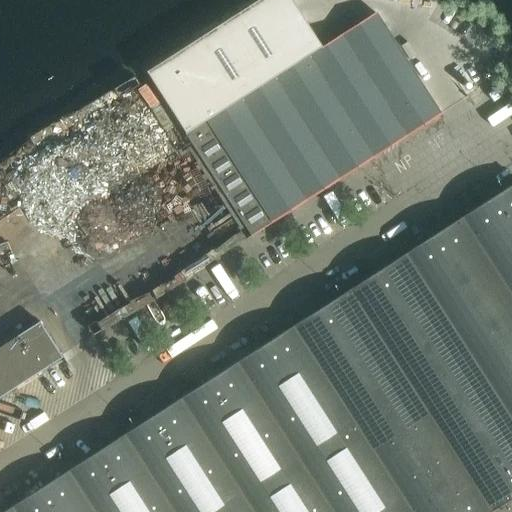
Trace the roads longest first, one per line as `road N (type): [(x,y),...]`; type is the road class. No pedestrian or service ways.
road 1 (unclassified): [(0,467),(511,133)]
road 2 (unknown): [(494,145),(393,0)]
